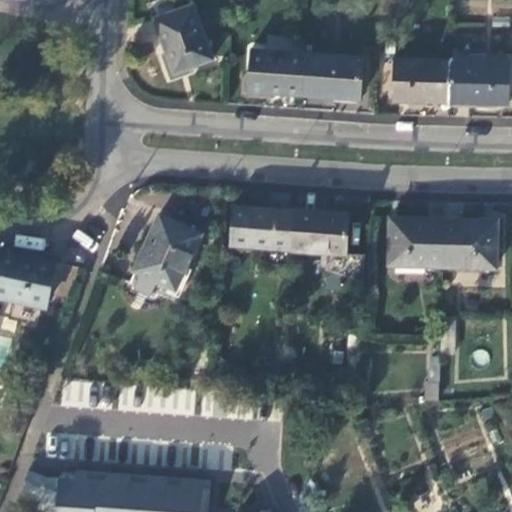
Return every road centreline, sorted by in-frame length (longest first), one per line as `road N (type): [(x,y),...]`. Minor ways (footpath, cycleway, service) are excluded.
road 1 (unclassified): [(511,140),(409,140),(116,114)]
road 2 (unclassified): [(117,161),(511,181)]
road 3 (residential): [(290,511),(255,432),(39,411)]
road 4 (unclassified): [(0,226),(38,233),(81,216),(117,161)]
